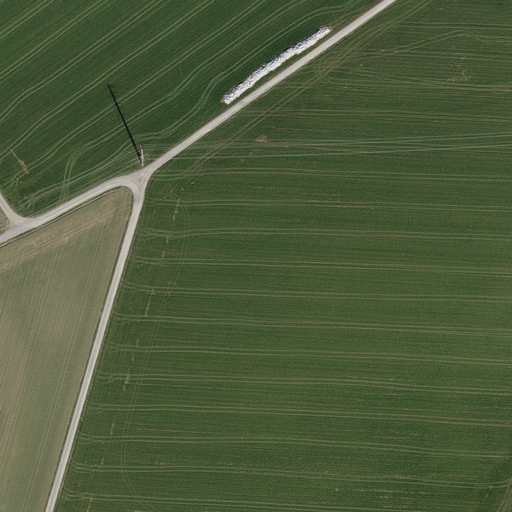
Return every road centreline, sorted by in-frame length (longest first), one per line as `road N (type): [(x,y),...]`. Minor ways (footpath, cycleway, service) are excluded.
road 1 (track): [(143,171),(50,511)]
road 2 (track): [(143,171),(389,0)]
road 3 (track): [(21,226),(143,171)]
